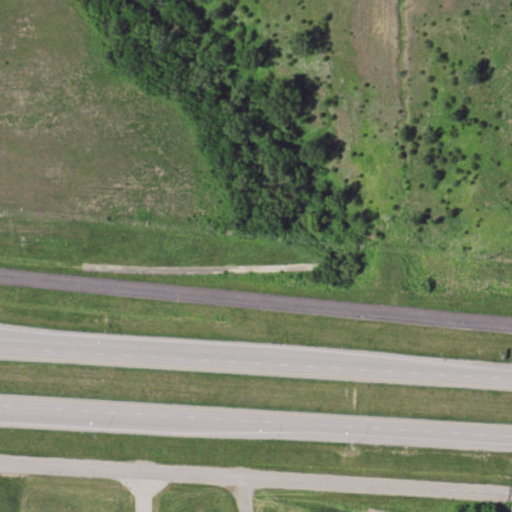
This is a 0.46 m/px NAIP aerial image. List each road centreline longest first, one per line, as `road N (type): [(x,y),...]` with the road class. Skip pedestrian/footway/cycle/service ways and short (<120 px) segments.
road 1 (residential): [(0,461),(511,499)]
road 2 (trunk): [(0,408),(511,437)]
road 3 (trunk): [(511,379),(2,344)]
